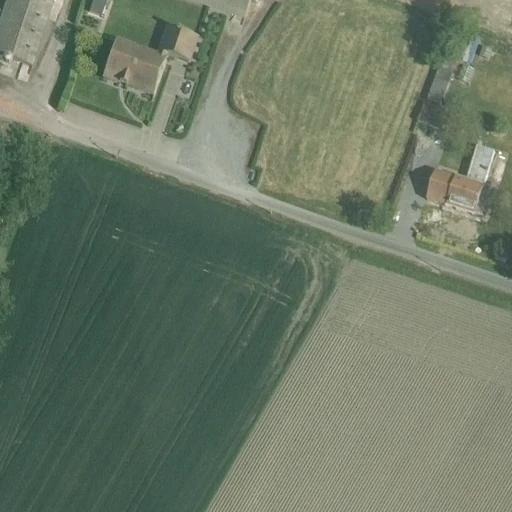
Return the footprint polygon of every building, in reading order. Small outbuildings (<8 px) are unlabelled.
[(4,0),(0,16),(0,58),(32,68),(52,0),(180,0),(245,21),(251,0),(4,0)] [(92,0),(88,15),(102,20),(108,0),(92,0)] [(115,41),(102,79),(155,97),(169,57),(192,65),(200,40),(168,28),(159,56),(115,41)] [(425,104),(418,123),(440,131),(448,110),(441,107),(455,72),(441,66),(427,101),(436,106),(436,108),(425,104)] [(464,67),(459,81),(470,85),(475,71),(464,67)] [(511,110),(511,75),(490,70),(482,103),(511,110)] [(436,173),(427,201),(486,220),(494,192),(499,194),(505,175),(490,171),(495,154),(478,149),(467,182),(436,173)]
